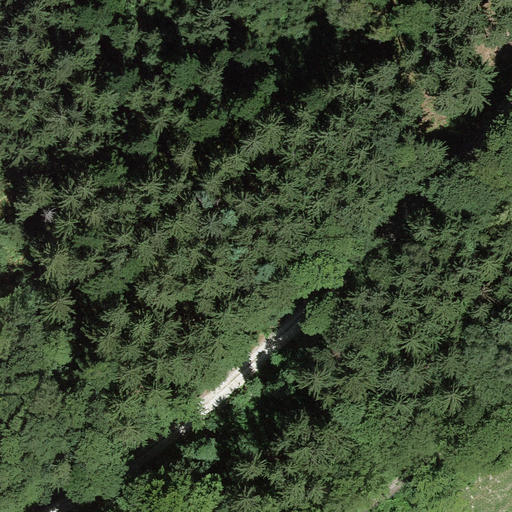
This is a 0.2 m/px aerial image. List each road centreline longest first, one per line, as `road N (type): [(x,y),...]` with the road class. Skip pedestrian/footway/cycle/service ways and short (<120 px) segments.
road 1 (track): [(52,511),(231,386),(425,201),(511,104)]
road 2 (track): [(357,511),(511,396)]
